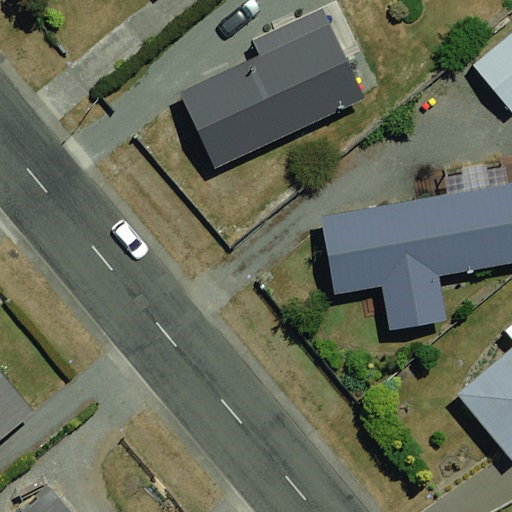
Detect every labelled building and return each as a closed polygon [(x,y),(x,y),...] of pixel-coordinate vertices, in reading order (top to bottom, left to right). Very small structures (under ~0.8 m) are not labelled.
[(511,25),(508,21),(457,61),(503,117),(511,109),(511,25)] [(309,23),(170,78),(198,150),(338,95),(309,23)] [(511,187),(305,218),(316,291),(370,284),(378,335),(436,326),(428,271),(511,258),(511,187)] [(511,336),(444,389),(499,459),(511,448),(511,336)] [(0,385),(0,427),(21,408),(0,385)] [(58,511),(30,482),(0,510),(0,511),(58,511)]
